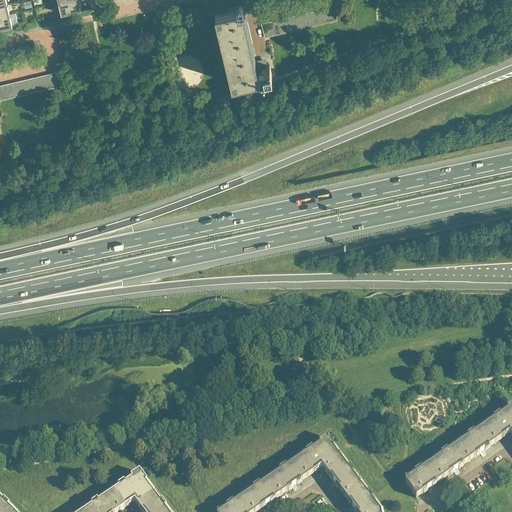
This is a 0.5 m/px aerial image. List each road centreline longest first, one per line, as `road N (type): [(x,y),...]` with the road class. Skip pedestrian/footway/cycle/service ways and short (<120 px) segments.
road 1 (motorway): [(511,69),(123,226),(0,257)]
road 2 (motorway): [(511,160),(0,268)]
road 3 (motorway): [(0,297),(511,190)]
road 4 (motorway): [(0,306),(257,279),(511,274)]
